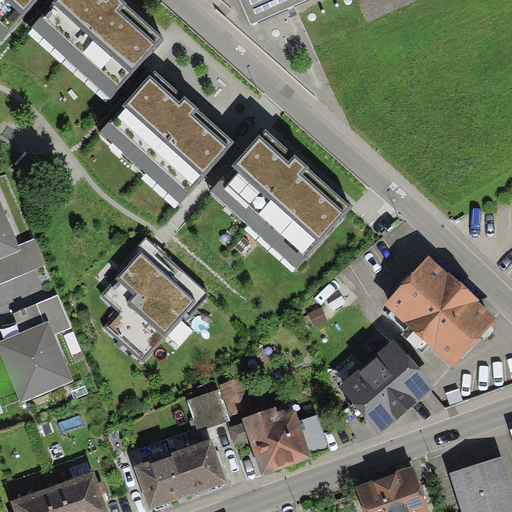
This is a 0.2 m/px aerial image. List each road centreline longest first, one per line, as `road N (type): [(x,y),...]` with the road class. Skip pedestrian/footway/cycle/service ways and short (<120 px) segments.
road 1 (residential): [(511,309),(175,0)]
road 2 (residential): [(511,404),(223,511)]
